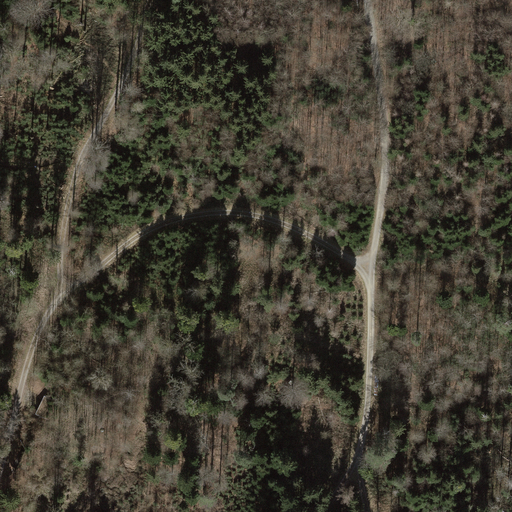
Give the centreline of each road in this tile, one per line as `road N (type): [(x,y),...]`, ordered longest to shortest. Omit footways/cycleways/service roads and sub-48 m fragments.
road 1 (track): [(0,470),(38,331),(59,297),(144,229),(177,217),(240,212),(291,225),(372,271)]
road 2 (track): [(367,0),(384,161),(369,408),(359,459),(322,511)]
road 3 (track): [(150,0),(125,80),(72,184),(59,297)]
